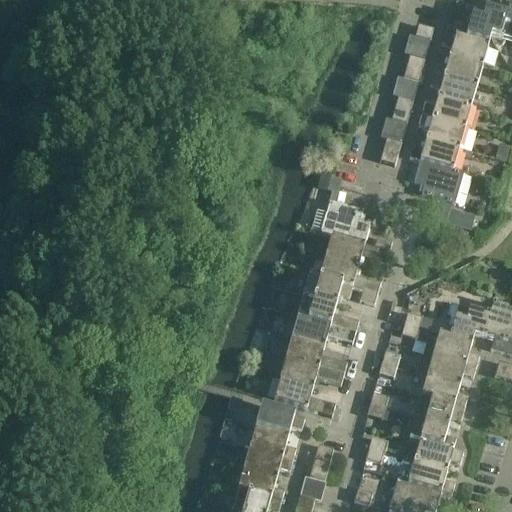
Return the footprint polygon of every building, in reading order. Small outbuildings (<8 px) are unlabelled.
[(498,42),(511,46),(511,10),(507,9),(504,19),(505,20),(498,42)] [(489,40),(498,42),(505,20),(504,19),(483,13),(480,24),(470,21),(464,42),(464,43),(486,49),(489,40)] [(429,44),(430,42),(433,33),(418,29),(414,40),(429,44)] [(480,70),(486,49),(464,43),(464,42),(443,36),(440,48),(450,51),(447,61),(480,70)] [(406,71),(421,75),(424,63),(409,59),(406,71)] [(475,91),(480,70),(447,61),(445,70),(434,67),(431,78),(475,91)] [(421,75),(406,71),(403,82),(418,87),(421,75)] [(469,111),(475,91),(431,78),(428,90),(438,93),(435,102),(469,111)] [(394,112),(409,116),(412,105),(397,101),(394,112)] [(463,132),(469,111),(435,102),(433,111),(423,109),(420,120),(463,132)] [(409,116),(394,112),(391,124),(406,128),(409,116)] [(457,153),(463,132),(420,120),(417,131),(426,134),(424,143),(457,153)] [(383,153),(397,158),(401,147),(386,143),(383,153)] [(451,173),(457,153),(424,143),(421,153),(411,150),(408,162),(418,165),(418,164),(451,174),(451,173)] [(397,158),(383,153),(379,164),(394,169),(397,158)] [(419,198),(436,203),(453,208),(462,176),(451,173),(451,174),(418,164),(418,165),(412,185),(422,189),(419,198)] [(337,194),(339,189),(341,183),(323,178),(320,190),(337,194)] [(314,215),(309,232),(320,235),(319,238),(329,241),(329,240),(362,249),(363,249),(368,228),(358,226),(361,215),(328,206),(324,218),(314,215)] [(329,241),(324,261),(357,270),(360,261),(384,268),(387,256),(372,252),(372,251),(363,249),(362,249),(329,240),(329,241)] [(375,241),(372,251),(372,252),(387,256),(390,245),(375,241)] [(324,261),(318,281),(318,282),(351,291),(360,294),(361,293),(376,297),(379,287),(354,280),(357,270),(324,261)] [(302,299),(335,308),(338,299),(348,302),(351,291),(318,282),(318,281),(308,278),(302,299)] [(373,309),(376,297),(361,293),(360,294),(357,305),(373,309)] [(302,299),(296,321),(354,337),(357,326),(332,319),(335,308),(302,299)] [(500,357),(501,353),(511,314),(511,313),(490,307),(487,318),(489,318),(482,341),(492,343),(489,353),(500,357)] [(470,347),(472,338),(482,341),(489,318),(487,318),(466,312),(464,322),(453,319),(447,340),(447,341),(470,347)] [(511,314),(501,353),(500,357),(511,360),(511,359),(511,314)] [(402,329),(417,333),(420,321),(405,317),(402,329)] [(296,321),(291,341),(324,350),(326,341),(351,348),(354,337),(296,321)] [(417,333),(402,329),(399,340),(414,343),(417,333)] [(475,370),(478,360),(467,357),(470,347),(447,341),(447,340),(437,337),(431,358),(475,370)] [(291,341),(285,362),(343,378),(346,367),(321,360),(324,350),(291,341)] [(381,367),(396,371),(399,360),(384,356),(381,367)] [(431,358),(425,379),(458,388),(461,379),(472,382),(475,370),(431,358)] [(285,362),(279,383),(312,392),(315,383),(339,389),(343,378),(285,362)] [(504,383),(508,368),(497,365),(493,380),(504,383)] [(396,371),(381,367),(378,378),(392,382),(396,371)] [(425,379),(419,400),(463,413),(466,401),(456,398),(458,388),(425,379)] [(331,420),(334,409),(309,402),(312,392),(279,383),(273,404),(331,420)] [(369,409),(383,412),(387,401),(372,397),(369,409)] [(419,400),(413,421),(447,430),(450,420),(460,423),(463,413),(419,400)] [(383,412),(369,409),(366,419),(380,423),(383,412)] [(260,410),(254,432),(287,441),(290,431),(300,434),(304,422),(260,410)] [(451,453),(454,443),(444,440),(447,430),(413,421),(407,443),(418,446),(418,445),(451,454),(451,453)] [(254,432),(248,453),(292,465),(295,453),(285,450),(287,441),(254,432)] [(368,453),(383,457),(386,446),(371,442),(368,453)] [(418,445),(418,446),(412,465),(446,475),(448,465),(458,468),(462,456),(451,453),(451,454),(418,445)] [(315,459),(329,463),(332,453),(317,449),(315,459)] [(248,453),(243,474),(276,483),(279,473),(289,476),(292,465),(248,453)] [(383,457),(368,453),(365,464),(379,468),(383,457)] [(329,463),(315,459),(311,471),(326,475),(329,463)] [(412,465),(407,485),(406,487),(440,496),(439,497),(449,500),(453,488),(443,485),(446,475),(412,465)] [(326,475),(311,471),(308,482),(323,486),(326,475)] [(243,474),(237,495),(280,507),(283,495),(273,492),(276,483),(243,474)] [(388,511),(435,511),(439,497),(440,496),(406,487),(407,485),(397,483),(388,511)] [(356,494),(353,506),(367,510),(371,498),(356,494)] [(237,495),(231,511),(278,511),(280,507),(237,495)] [(296,511),(298,511),(310,511),(313,503),(299,500),(296,511)]
